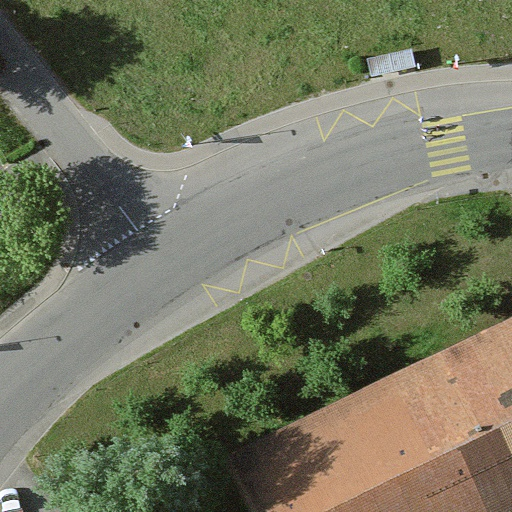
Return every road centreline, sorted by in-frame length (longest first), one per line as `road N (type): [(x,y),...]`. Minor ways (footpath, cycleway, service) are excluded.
road 1 (tertiary): [(165,259),(289,192),(361,166),(511,134)]
road 2 (residential): [(165,259),(0,65)]
road 3 (tertiary): [(0,397),(165,259)]
